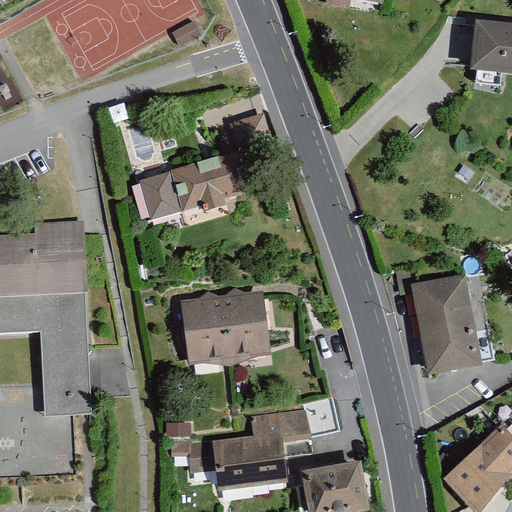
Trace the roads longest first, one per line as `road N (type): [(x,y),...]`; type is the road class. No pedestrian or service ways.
road 1 (tertiary): [(271,46),(379,374),(406,511)]
road 2 (residential): [(0,134),(271,46)]
